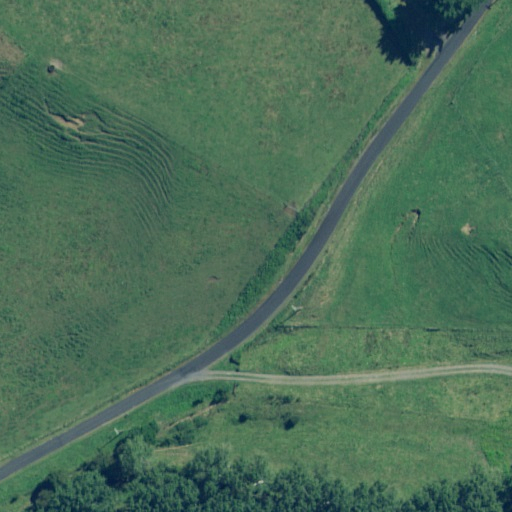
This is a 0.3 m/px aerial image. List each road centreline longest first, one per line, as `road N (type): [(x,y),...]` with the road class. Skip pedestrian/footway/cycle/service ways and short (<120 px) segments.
road 1 (unclassified): [(0,475),(196,367),(260,318),(488,0)]
road 2 (track): [(196,367),(312,378),(511,354)]
